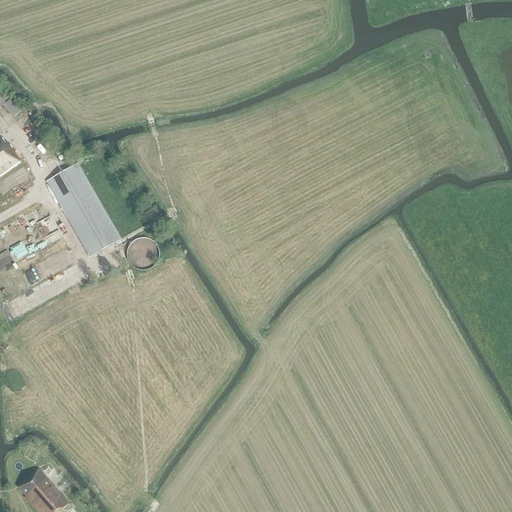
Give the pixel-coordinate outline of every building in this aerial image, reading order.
[(6,145),(0,137),(0,177),(21,163),(7,144),(6,145)] [(91,257),(119,241),(76,166),(48,181),(91,257)] [(5,238),(26,229),(21,219),(0,228),(5,238)] [(156,254),(156,253),(156,250),(155,247),(154,244),(151,242),(149,240),(146,239),(144,238),(140,238),(137,239),(135,239),(132,241),(129,244),(128,247),(127,249),(126,251),(126,254),(126,256),(128,260),(129,262),(131,264),(133,266),(136,268),(140,268),(143,268),(146,268),(148,267),(150,265),(152,264),(154,262),(155,259),(156,256),(156,254)] [(37,511),(60,511),(69,504),(39,470),(18,488),(26,497),(25,498),(37,511)]
